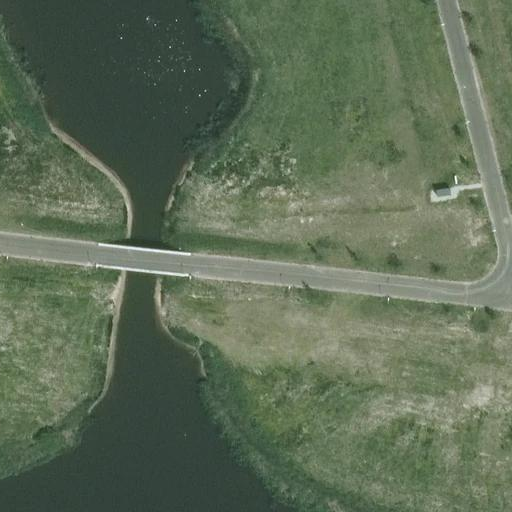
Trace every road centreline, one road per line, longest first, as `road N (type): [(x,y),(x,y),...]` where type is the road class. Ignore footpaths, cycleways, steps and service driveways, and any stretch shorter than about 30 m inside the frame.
road 1 (residential): [(511,298),(0,245)]
road 2 (residential): [(511,260),(446,0)]
